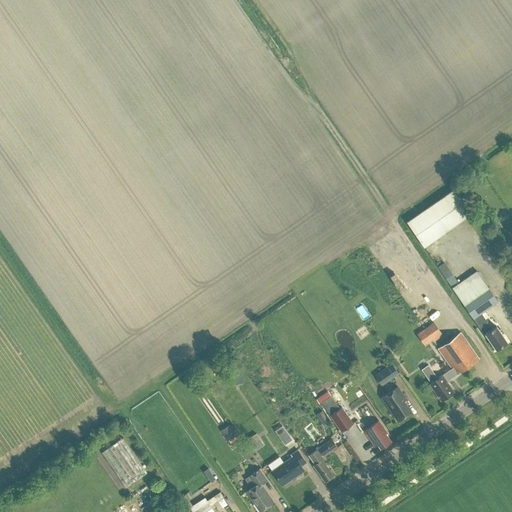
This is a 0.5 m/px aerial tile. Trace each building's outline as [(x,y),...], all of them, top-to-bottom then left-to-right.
[(407,222),(424,247),(470,215),(453,190),(407,222)] [(488,229),(493,237),(499,233),(494,225),(488,229)] [(441,261),(434,265),(446,284),(452,280),(441,261)] [(477,271),(452,288),(484,334),(485,333),(496,349),(506,341),(496,326),(490,330),(485,322),(487,321),(481,313),(498,301),(477,271)] [(433,322),(424,329),(432,340),(433,342),(442,335),(433,322)] [(460,332),(437,347),(452,368),(456,374),(479,359),(460,332)] [(375,375),(382,385),(398,373),(391,363),(375,375)] [(428,365),(421,369),(431,382),(429,384),(441,400),(454,392),(446,381),(456,374),(452,368),(437,378),(428,365)] [(233,382),(242,380),(241,373),(232,375),(233,382)] [(406,398),(397,386),(381,397),(397,421),(411,411),(403,400),(406,398)] [(344,409),(334,396),(324,403),(345,432),(357,423),(345,407),(344,409)] [(312,410),(322,426),(328,422),(318,406),(312,410)] [(377,443),(380,448),(391,441),(385,432),(385,430),(378,420),(364,430),(372,443),(377,443)] [(234,434),(229,425),(221,430),(227,439),(234,434)] [(291,439),(286,431),(279,436),(284,444),(291,439)] [(253,442),(260,438),(256,433),(247,438),(255,450),(257,448),(253,442)] [(147,472),(122,436),(100,451),(125,487),(147,472)] [(316,449),(308,455),(314,464),(313,465),(325,482),(334,475),(322,459),(323,458),(321,455),(323,454),(324,456),(337,447),(331,439),(318,448),(317,450),(316,449)] [(246,448),(241,452),(246,460),(251,456),(246,448)] [(297,449),(291,454),(292,456),(272,470),(280,483),(290,476),(291,478),(304,470),(301,465),(306,462),(297,449)] [(259,469),(249,475),(255,484),(246,491),(260,510),(273,501),(261,484),(267,480),(259,469)] [(222,491),(211,498),(214,502),(225,495),(222,491)]
